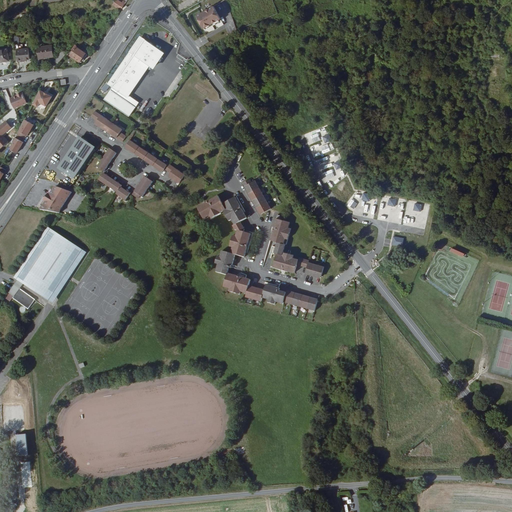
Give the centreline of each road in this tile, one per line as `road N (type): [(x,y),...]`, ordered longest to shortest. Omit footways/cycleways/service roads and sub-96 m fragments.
road 1 (unclassified): [(95,511),(398,481),(511,481)]
road 2 (secondary): [(362,262),(149,0)]
road 3 (secondary): [(511,453),(362,262)]
road 4 (residential): [(362,262),(320,292),(260,273),(263,232),(233,180)]
road 5 (residential): [(383,224),(344,213),(302,138)]
